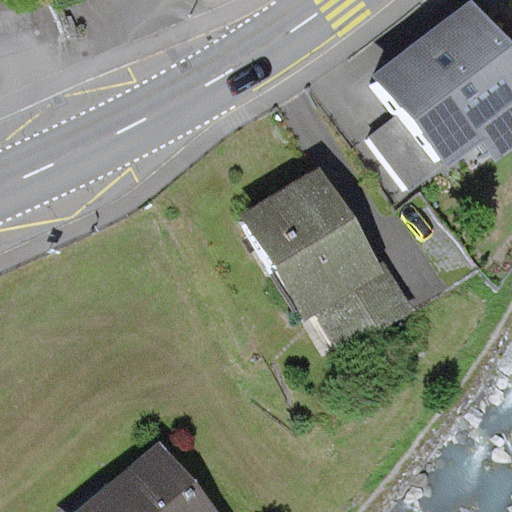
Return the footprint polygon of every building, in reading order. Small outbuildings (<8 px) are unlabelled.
[(511,100),(511,96),(454,22),(399,64),(369,87),(394,119),(429,164),(463,138),(478,158),(511,132),(511,105),(510,102),(511,100)] [(432,169),(429,164),(394,119),(366,141),(404,191),(432,169)] [(361,276),(306,186),(241,226),(296,315),(311,306),(321,323),(337,314),(327,297),(361,276)] [(375,267),(361,276),(327,297),(337,314),(353,339),(401,310),(375,267)] [(194,511),(149,459),(86,511),(194,511)]
